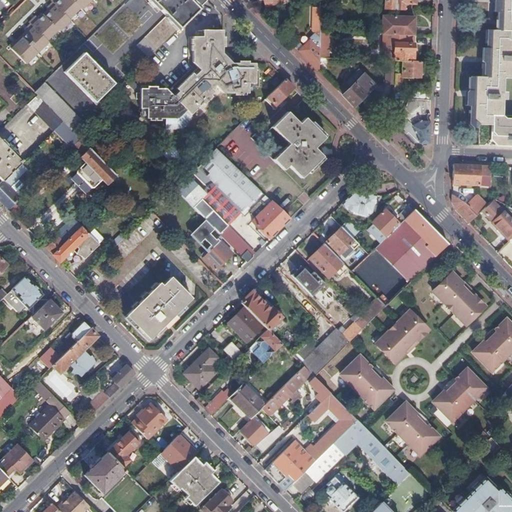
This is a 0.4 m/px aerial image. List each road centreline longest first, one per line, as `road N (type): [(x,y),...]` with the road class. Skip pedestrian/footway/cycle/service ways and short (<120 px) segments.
road 1 (residential): [(376,151),(151,373)]
road 2 (tertiary): [(230,0),(376,151)]
road 3 (residential): [(151,373),(7,226)]
road 4 (residential): [(151,373),(11,511)]
road 5 (residential): [(288,511),(151,373)]
road 6 (tertiary): [(445,0),(440,152)]
road 7 (tertiary): [(418,191),(511,287)]
